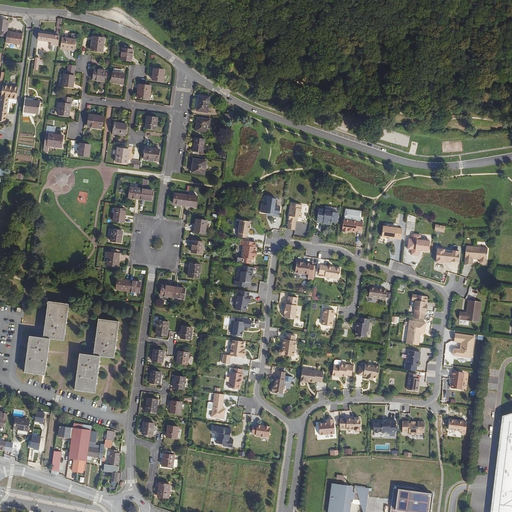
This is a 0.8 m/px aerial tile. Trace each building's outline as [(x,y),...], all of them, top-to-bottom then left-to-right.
[(0,29),(8,31),(9,20),(0,18),(0,29)] [(57,48),(58,43),(62,19),(58,19),(57,25),(56,33),(39,31),(38,37),(50,39),(50,42),(56,43),(55,48),(57,48)] [(21,44),(22,34),(11,32),(10,42),(21,44)] [(103,52),(105,37),(93,36),(91,50),(103,52)] [(74,50),(76,39),(62,37),(61,48),(74,50)] [(42,65),(44,52),(40,52),(41,48),(36,47),(35,56),(41,57),(40,64),(42,65)] [(132,60),(134,49),(123,48),(121,59),(132,60)] [(163,81),(165,69),(154,68),(152,79),(163,81)] [(105,80),(106,71),(94,69),(93,79),(105,80)] [(123,83),(124,73),(113,71),(111,82),(123,83)] [(74,89),(75,77),(68,76),(65,76),(63,87),(74,89)] [(150,99),(152,86),(140,84),(138,97),(150,99)] [(17,99),(18,87),(3,85),(0,109),(0,121),(6,122),(7,113),(6,113),(8,98),(17,99)] [(207,113),(209,98),(198,96),(196,111),(207,113)] [(16,103),(17,99),(8,98),(6,113),(7,113),(9,113),(10,103),(16,103)] [(39,113),(40,101),(25,99),(23,111),(39,113)] [(69,118),(71,106),(62,105),(61,105),(59,116),(69,118)] [(102,128),(104,117),(89,114),(87,126),(102,128)] [(156,128),(158,117),(148,115),(146,127),(156,128)] [(206,133),(207,126),(209,126),(210,120),(197,118),(195,132),(206,133)] [(125,135),(127,124),(115,122),(113,133),(125,135)] [(64,149),(66,137),(57,136),(58,128),(51,127),(48,151),(52,152),(53,147),(64,149)] [(203,154),(205,140),(194,138),(193,152),(203,154)] [(91,157),(92,146),(82,144),(80,156),(91,157)] [(127,162),(130,149),(118,147),(116,161),(127,162)] [(157,163),(159,151),(145,148),(143,160),(157,163)] [(204,175),(206,162),(194,160),(192,173),(204,175)] [(142,198),(144,188),(132,186),(130,196),(142,198)] [(198,199),(188,197),(190,187),(188,187),(186,197),(184,197),(182,207),(197,209),(198,199)] [(154,199),(155,189),(144,188),(142,198),(154,199)] [(182,207),(184,197),(175,196),(173,206),(182,207)] [(266,213),(266,216),(279,217),(280,207),(275,206),(276,199),(268,197),(267,205),(262,204),(260,213),(266,213)] [(291,203),(287,229),(295,230),(296,222),(298,222),(297,218),(301,218),(302,213),(301,213),(302,205),(291,203)] [(325,210),(319,209),(316,222),(323,223),(323,224),(328,224),(331,225),(332,223),(328,222),(331,222),(337,223),(338,213),(333,212),(333,211),(325,210)] [(123,224),(125,211),(115,210),(113,223),(123,224)] [(207,232),(209,220),(198,218),(196,231),(207,232)] [(344,219),(342,232),(343,233),(345,234),(347,233),(348,231),(352,232),(352,231),(356,231),(362,231),(363,222),(357,221),(344,219)] [(250,221),(240,220),(239,233),(239,237),(248,238),(248,234),(249,234),(249,230),(250,230),(250,225),(250,221)] [(446,226),(435,224),(434,231),(444,233),(446,226)] [(383,226),(382,237),(386,238),(391,239),(391,238),(396,239),(401,240),(402,228),(397,228),(391,227),(390,226),(390,225),(389,225),(388,225),(387,225),(386,225),(386,226),(385,226),(383,226)] [(121,245),(123,233),(112,231),(111,243),(121,245)] [(421,236),(414,235),(414,240),(410,240),(409,250),(413,250),(413,256),(420,256),(420,251),(430,252),(431,241),(421,240),(421,236)] [(203,253),(205,241),(195,240),(193,252),(203,253)] [(242,258),(254,259),(256,247),(256,242),(243,240),(243,241),(242,245),(244,245),(242,258)] [(489,248),(467,246),(466,264),(470,265),(470,264),(473,264),(474,258),(481,259),(481,262),(482,264),(486,264),(487,263),(489,248)] [(446,249),(439,248),(437,262),(444,262),(445,261),(452,262),(452,261),(459,262),(461,251),(446,249)] [(120,265),(122,252),(111,251),(109,264),(120,265)] [(201,277),(202,264),(192,262),(190,276),(201,277)] [(310,263),(296,262),(294,272),(308,274),(308,279),(314,280),(315,266),(310,265),(310,263)] [(320,265),(319,274),(325,275),(325,277),(339,279),(341,268),(320,265)] [(235,282),(234,286),(249,288),(249,284),(250,284),(252,274),(253,274),(254,268),(242,267),(240,282),(235,282)] [(127,292),(129,282),(117,280),(116,291),(127,292)] [(139,294),(141,283),(129,282),(127,292),(139,294)] [(169,295),(170,285),(161,284),(160,294),(169,295)] [(182,297),(184,287),(172,285),(171,296),(182,297)] [(372,286),(370,296),(387,299),(387,297),(388,291),(388,289),(384,289),(384,288),(372,286)] [(236,305),(235,310),(246,312),(247,303),(250,303),(250,298),(248,298),(249,293),(238,291),(237,301),(236,301),(236,305)] [(414,310),(413,318),(423,319),(424,311),(426,311),(427,305),(425,305),(427,296),(412,294),(411,300),(415,300),(413,309),(414,310)] [(47,305),(49,297),(40,296),(39,303),(47,305)] [(284,314),(284,318),(295,319),(298,298),(288,296),(287,304),(286,304),(285,308),(284,314)] [(52,352),(54,338),(67,340),(72,303),(52,300),(47,328),(46,337),(33,334),(28,371),(48,373),(52,352)] [(483,302),(469,300),(467,313),(461,312),(460,319),(480,322),(483,302)] [(336,309),(325,308),(322,323),(334,325),(336,309)] [(357,329),(356,336),(368,337),(368,331),(369,331),(371,318),(359,317),(359,322),(358,322),(357,329)] [(101,366),(103,356),(117,357),(120,338),(122,321),(101,318),(97,343),(96,354),(82,353),(77,389),(98,392),(101,366)] [(242,332),(244,333),(244,328),(250,329),(251,322),(242,320),(242,323),(234,322),(232,336),(242,337),(242,332)] [(427,323),(411,320),(407,343),(419,345),(421,334),(425,335),(427,323)] [(169,324),(158,323),(157,336),(167,338),(169,324)] [(193,330),(183,328),(181,340),(192,342),(193,330)] [(474,358),(477,337),(458,334),(457,342),(464,343),(463,349),(457,349),(456,350),(455,354),(456,355),(474,358)] [(283,339),(282,348),(279,350),(279,353),(280,355),(284,356),(284,355),(294,357),(297,341),(295,341),(296,336),(286,335),(286,340),(283,339)] [(233,340),(231,356),(246,358),(247,351),(244,351),(245,341),(233,340)] [(163,363),(164,351),(154,350),(153,362),(163,363)] [(421,353),(410,352),(409,360),(408,360),(407,365),(406,370),(406,371),(417,372),(418,367),(419,367),(420,361),(419,361),(420,359),(421,359),(421,353)] [(188,366),(189,354),(179,353),(178,364),(188,366)] [(231,355),(224,354),(223,364),(229,365),(231,355)] [(334,361),(332,377),(341,378),(342,377),(346,377),(346,375),(351,376),(353,365),(340,363),(341,360),(336,360),(334,361)] [(360,365),(358,375),(363,376),(363,377),(367,377),(367,380),(373,380),(373,378),(377,379),(379,366),(365,364),(365,366),(360,365)] [(243,371),(233,369),(232,373),(231,373),(229,389),(239,390),(240,385),(241,386),(241,381),(243,381),(243,375),(242,375),(243,371)] [(303,370),(301,382),(307,383),(307,382),(315,383),(315,381),(323,382),(324,372),(303,369),(303,370)] [(286,371),(279,370),(278,378),(277,378),(276,382),(275,382),(275,385),(273,385),(272,391),(283,393),(285,381),(286,376),(286,371)] [(464,372),(453,371),(452,378),(453,378),(453,382),(452,388),(462,389),(464,372)] [(160,385),(161,373),(151,372),(150,384),(160,385)] [(418,387),(418,384),(419,380),(416,379),(416,375),(409,374),(407,391),(417,392),(418,387)] [(184,389),(186,378),(176,376),(174,388),(184,389)] [(225,418),(226,411),(227,409),(223,408),(223,410),(225,394),(216,393),(212,417),(225,418)] [(156,413),(158,399),(148,398),(146,411),(156,413)] [(180,414),(182,402),(172,401),(171,412),(180,414)] [(511,411),(509,413),(503,415),(491,511),(493,511),(506,418),(509,416),(511,415),(511,411)] [(34,421),(40,422),(39,423),(43,424),(44,413),(36,412),(34,421)] [(511,511),(511,415),(509,416),(506,418),(493,511),(511,511)] [(29,430),(30,420),(15,418),(13,428),(29,430)] [(340,419),(340,429),(346,429),(346,430),(355,430),(355,431),(356,431),(357,432),(358,431),(359,430),(359,429),(360,428),(360,420),(359,419),(359,418),(355,418),(355,420),(351,420),(351,419),(346,419),(340,419)] [(318,423),(319,436),(335,434),(334,419),(326,420),(326,422),(318,423)] [(458,420),(455,420),(450,419),(449,429),(462,431),(462,433),(466,434),(467,422),(464,421),(458,420)] [(152,435),(154,424),(144,422),(143,434),(152,435)] [(378,425),(374,425),(374,433),(383,433),(383,434),(390,434),(390,433),(396,434),(396,423),(390,423),(390,422),(383,422),(383,423),(378,423),(378,425)] [(417,424),(415,424),(415,422),(411,422),(411,424),(409,424),(409,422),(402,422),(402,433),(409,433),(408,435),(417,435),(418,433),(424,433),(424,422),(417,422),(417,424)] [(58,436),(72,438),(69,458),(74,458),(72,471),(83,472),(85,460),(87,460),(92,426),(74,423),(73,428),(60,426),(59,427),(58,427),(57,432),(59,433),(58,436)] [(257,434),(257,435),(270,437),(272,426),(258,424),(258,426),(254,425),(253,433),(257,434)] [(178,437),(180,426),(170,425),(168,436),(178,437)] [(229,436),(230,436),(231,430),(213,428),(212,434),(218,435),(216,445),(224,445),(224,447),(233,448),(234,441),(230,440),(230,436),(229,436)] [(107,430),(105,440),(107,440),(110,440),(114,441),(116,431),(107,430)] [(42,437),(33,436),(31,447),(40,449),(42,437)] [(88,456),(87,459),(91,460),(92,456),(102,458),(104,446),(99,445),(99,446),(94,446),(94,443),(90,443),(89,449),(88,456)] [(58,475),(62,452),(55,450),(52,473),(58,475)] [(114,466),(112,481),(116,482),(120,454),(117,453),(117,451),(111,450),(109,465),(114,466)] [(175,455),(165,454),(163,465),(173,467),(173,466),(177,467),(178,459),(174,459),(175,455)] [(328,510),(327,511),(349,511),(351,500),(353,500),(354,500),(359,500),(361,505),(363,511),(367,511),(369,496),(370,488),(367,487),(365,487),(349,485),(332,483),(328,510)] [(168,499),(170,485),(160,484),(158,497),(168,499)] [(434,492),(394,487),(393,500),(390,511),(431,511),(434,492)]
